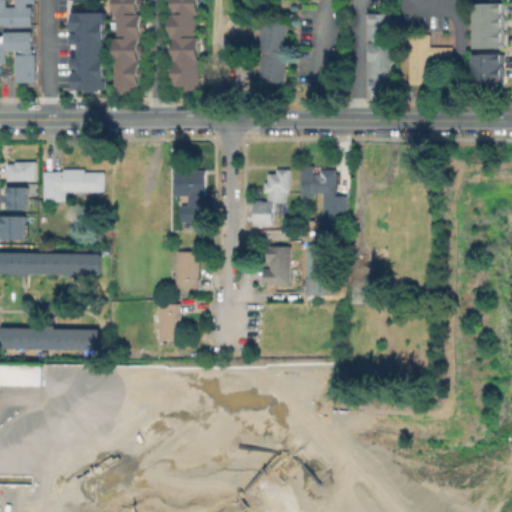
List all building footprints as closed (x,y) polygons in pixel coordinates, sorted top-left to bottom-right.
[(32,0),(33,25),(5,25),(5,24),(0,24),(0,0),(7,0),(7,5),(17,6),(17,0),(32,0)] [(142,52),(142,86),(126,86),(126,91),(120,91),(120,16),(117,16),(117,0),(138,0),(138,14),(143,14),(142,52)] [(200,0),(200,90),(186,90),(186,80),(178,80),(178,0),(200,0)] [(477,47),(477,2),(509,2),(508,47),(477,47)] [(105,12),(72,12),(73,44),(79,44),(79,57),(72,57),(72,70),(73,70),(73,91),(106,90),(105,12)] [(367,90),(388,90),(389,12),(368,12),(367,90)] [(237,23),(237,13),(253,14),(253,24),(237,23)] [(287,22),(261,20),(255,81),(282,83),(287,22)] [(34,31),(34,81),(17,81),(17,50),(7,50),(7,62),(1,62),(1,81),(0,81),(0,35),(5,35),(5,31),(34,31)] [(451,46),(429,46),(429,33),(408,33),(408,84),(430,84),(430,65),(451,65),(451,46)] [(251,37),(250,63),(221,63),(222,49),(225,49),(225,47),(222,47),(222,43),(226,43),(226,36),(251,37)] [(508,78),(508,92),(479,92),(479,55),(508,55),(508,78)] [(5,163),(13,163),(13,160),(34,160),(34,179),(5,180),(5,163)] [(86,169),(86,171),(106,171),(106,191),(66,191),(66,200),(46,200),(46,171),(65,170),(65,169),(86,169)] [(206,169),(206,195),(201,195),(201,205),(202,205),(203,221),(183,221),(183,204),(184,204),(184,195),(177,195),(176,173),(187,172),(186,169),(206,169)] [(291,169),(291,192),(287,192),(287,201),(274,201),(270,201),(270,191),(267,191),(267,182),(270,182),(270,173),(279,173),(279,169),(291,169)] [(343,173),(343,182),(338,182),(338,192),(315,191),(316,174),(323,174),(324,170),(339,170),(339,173),(343,173)] [(6,186),(27,186),(27,197),(7,197),(8,195),(6,195),(6,186)] [(353,205),(353,217),(333,217),(333,205),(329,205),(329,195),(353,195),(353,205)] [(392,195),(392,202),(394,202),(394,226),(397,226),(396,246),(373,245),(373,224),(375,224),(374,195),(392,195)] [(6,209),(27,208),(27,197),(7,197),(7,199),(6,199),(6,209)] [(276,202),(276,226),(255,226),(255,202),(276,202)] [(0,239),(0,214),(25,214),(25,239),(0,239)] [(343,245),(343,296),(312,296),(312,244),(343,245)] [(295,246),(294,283),(268,283),(268,268),(275,268),(275,260),(271,260),(271,245),(295,246)] [(176,250),(199,251),(198,288),(175,287),(176,250)] [(0,251),(99,253),(98,275),(0,272),(0,251)] [(373,303),(357,303),(357,287),(372,286),(373,303)] [(157,303),(180,302),(182,338),(158,340),(157,303)] [(0,326),(100,328),(99,350),(0,347),(0,326)] [(0,362),(0,384),(43,385),(44,364),(0,362)]
